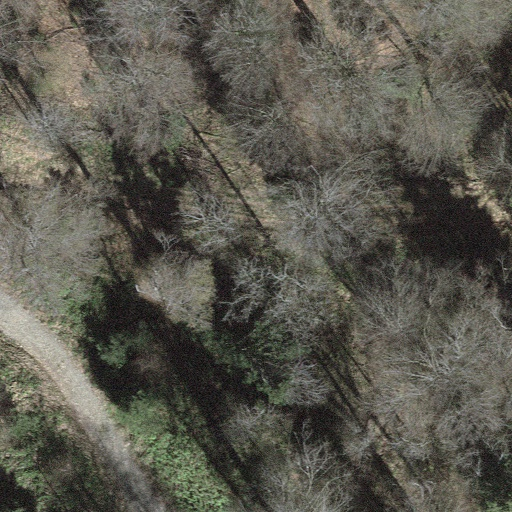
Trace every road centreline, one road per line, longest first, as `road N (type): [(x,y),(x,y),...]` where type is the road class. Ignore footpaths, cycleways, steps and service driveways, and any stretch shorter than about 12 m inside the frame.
road 1 (track): [(511,201),(438,207),(185,199),(45,168),(0,169)]
road 2 (track): [(0,298),(15,304),(104,422),(154,511)]
